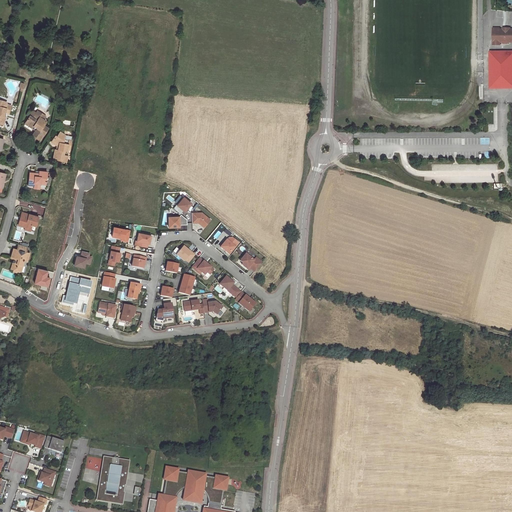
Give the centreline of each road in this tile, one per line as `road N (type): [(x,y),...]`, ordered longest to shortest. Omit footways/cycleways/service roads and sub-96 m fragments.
road 1 (residential): [(143,338),(167,237),(197,240),(273,303)]
road 2 (track): [(511,335),(297,280)]
road 3 (track): [(511,220),(346,168),(331,156)]
road 4 (unclassified): [(292,337),(268,511)]
road 5 (residential): [(143,338),(249,324),(273,303)]
